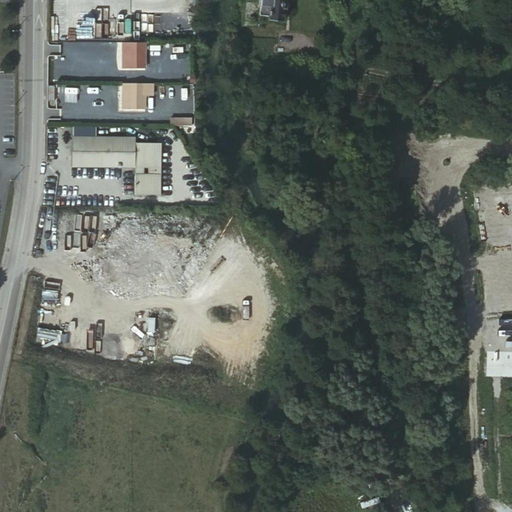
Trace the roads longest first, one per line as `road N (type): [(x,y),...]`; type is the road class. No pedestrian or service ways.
road 1 (tertiary): [(33,0),(28,214),(0,368)]
road 2 (unknown): [(508,511),(495,479),(491,388),(511,356)]
road 3 (unknown): [(511,82),(362,68)]
